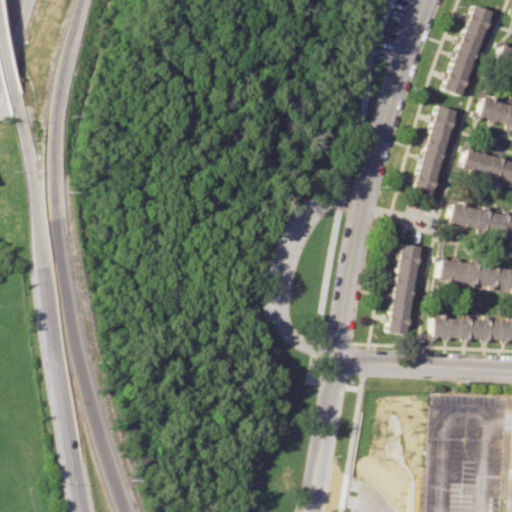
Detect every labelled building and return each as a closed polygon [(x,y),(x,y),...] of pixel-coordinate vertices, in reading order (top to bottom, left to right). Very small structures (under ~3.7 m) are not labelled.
[(437,88),(456,95),(488,11),(468,3),(437,88)] [(491,63),(511,69),(511,46),(498,42),(491,63)] [(472,115),(511,127),(511,103),(479,93),(472,115)] [(408,190),(427,196),(452,112),(433,104),(408,190)] [(456,168),(511,184),(511,160),(463,146),(456,168)] [(444,222),(511,236),(511,216),(448,200),(444,222)] [(381,330),(401,334),(418,244),(396,241),(381,330)] [(434,277),(511,288),(511,266),(437,257),(434,277)] [(424,333),(511,338),(511,320),(425,315),(424,333)]
